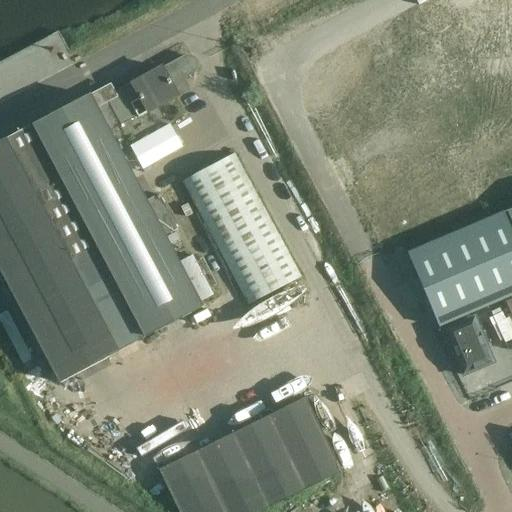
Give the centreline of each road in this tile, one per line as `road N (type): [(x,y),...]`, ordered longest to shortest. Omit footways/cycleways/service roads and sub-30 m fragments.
road 1 (unclassified): [(0,116),(223,0)]
road 2 (unclassified): [(464,436),(372,259)]
